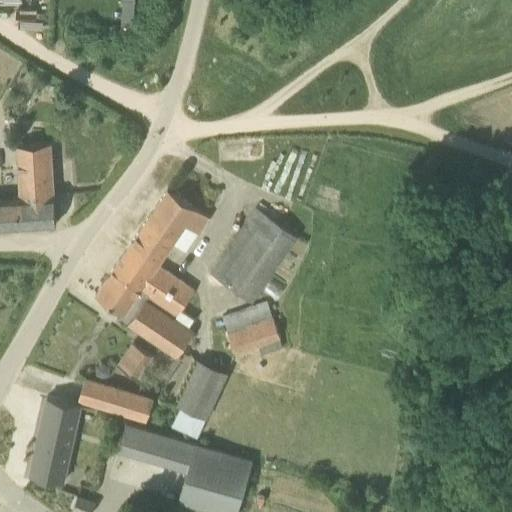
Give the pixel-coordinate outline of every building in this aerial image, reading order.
[(139,28),(139,0),(125,0),(124,28),(139,28)] [(54,194),(51,142),(18,144),(21,195),(0,196),(0,226),(57,224),(55,194),(54,194)] [(132,241),(161,261),(186,224),(199,233),(210,216),(180,196),(169,188),(132,241)] [(297,234),(258,207),(212,273),(251,300),(297,234)] [(195,290),(158,265),(161,261),(132,241),(96,294),(124,313),(119,319),(129,325),(137,312),(128,306),(141,288),(178,315),(195,290)] [(144,301),(137,312),(129,325),(176,358),(192,332),(144,301)] [(283,347),(268,301),(223,315),(236,354),(259,346),(261,354),(283,347)] [(118,365),(136,377),(152,354),(134,342),(118,365)] [(198,436),(228,373),(198,359),(168,422),(198,436)] [(79,399),(98,405),(146,421),(154,397),(86,376),(79,399)] [(48,396),(30,474),(64,481),(81,404),(48,396)] [(237,511),(253,459),(177,437),(169,464),(188,469),(179,500),(219,511),(237,511)] [(82,511),(92,511),(96,502),(79,496),(74,509),(82,511)]
